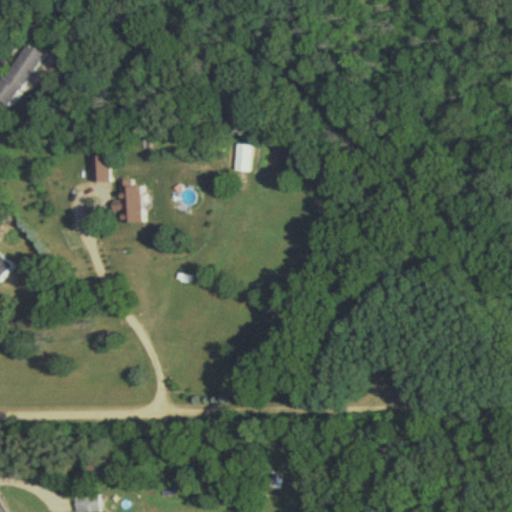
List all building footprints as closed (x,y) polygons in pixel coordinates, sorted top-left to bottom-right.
[(47,55),(30,43),(0,88),(0,103),(10,110),(47,55)] [(91,185),(109,185),(109,159),(91,159),(91,185)] [(140,226),(140,189),(131,189),(131,183),(120,183),(120,204),(111,204),(111,215),(119,215),(119,226),(140,226)] [(0,282),(11,271),(0,260),(0,282)] [(99,511),(100,497),(76,497),(75,511),(99,511)]
